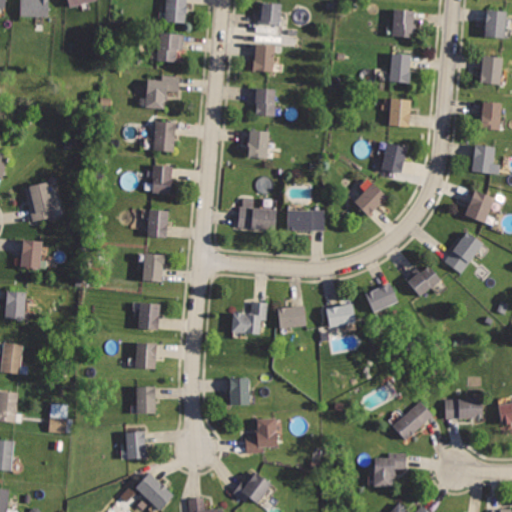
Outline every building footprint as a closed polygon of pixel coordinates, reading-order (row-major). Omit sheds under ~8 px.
[(20,0),(20,17),(51,17),(51,0),(20,0)] [(66,0),(69,9),(99,0),(66,0)] [(166,0),(164,22),(186,25),(188,0),(166,0)] [(260,1),(259,24),(281,25),(283,2),(260,1)] [(487,9),(484,38),(505,39),(507,10),(487,9)] [(394,10),(392,37),(414,39),(416,12),(394,10)] [(161,32),(158,60),(176,61),(177,52),(182,50),(183,33),(161,32)] [(253,45),(253,72),(275,73),(276,45),(253,45)] [(393,54),(390,82),(410,84),(413,56),(393,54)] [(483,57),(481,84),(502,85),(504,58),(483,57)] [(147,78),(144,108),(165,110),(166,94),(182,95),(184,77),(167,75),(167,80),(147,78)] [(252,86),(251,103),(256,103),(256,114),(276,116),(278,88),(252,86)] [(391,98),(388,125),(409,127),(412,100),(391,98)] [(482,102),(480,127),(501,129),(503,104),(482,102)] [(157,119),(155,149),(175,150),(177,121),(157,119)] [(249,129),(247,158),(268,160),(270,131),(249,129)] [(387,140),(379,168),(401,174),(409,146),(387,140)] [(477,142),(473,171),(493,174),(497,145),(477,142)] [(0,152),(0,177),(7,179),(13,156),(0,152)] [(155,164),(152,190),(171,192),(174,166),(155,164)] [(25,186),(34,222),(56,217),(48,181),(25,186)] [(355,200),(369,214),(388,195),(374,181),(355,200)] [(475,187),(464,214),(485,222),(496,196),(475,187)] [(151,206),(148,235),(168,238),(171,208),(151,206)] [(240,207),(238,226),(275,228),(277,209),(240,207)] [(288,208),(288,230),(327,230),(327,207),(288,208)] [(445,260),(462,271),(482,242),(465,231),(445,260)] [(25,238),(22,268),(42,270),(46,241),(25,238)] [(144,251),(142,280),(163,282),(166,253),(144,251)] [(408,279),(421,296),(442,280),(429,263),(408,279)] [(367,291),(376,311),(400,300),(392,280),(367,291)] [(7,287),(4,317),(26,320),(29,290),(7,287)] [(327,305),(331,325),(357,319),(352,299),(327,305)] [(233,310),(233,331),(261,332),(261,321),(268,321),(269,300),(251,300),(251,310),(233,310)] [(142,301),(140,329),(159,330),(162,302),(142,301)] [(278,306),(280,326),(308,323),(306,303),(278,306)] [(137,339),(135,368),(156,370),(159,340),(137,339)] [(4,340),(0,370),(21,373),(24,342),(4,340)] [(229,375),(230,407),(251,406),(250,374),(229,375)] [(137,384),(138,414),(157,413),(156,383),(137,384)] [(0,388),(0,420),(19,421),(21,390),(0,388)] [(447,398),(448,419),(484,417),(484,397),(447,398)] [(511,398),(498,401),(502,422),(511,419),(511,398)] [(424,400),(394,426),(407,441),(437,416),(424,400)] [(68,403),(51,403),(50,431),(67,432),(68,403)] [(246,435),(249,455),(266,453),(265,447),(279,445),(275,417),(254,420),(256,434),(246,435)] [(127,429),(129,460),(148,459),(146,428),(127,429)] [(0,437),(0,470),(13,472),(17,440),(0,437)] [(375,454),(375,486),(395,486),(396,467),(409,467),(409,450),(393,450),(393,455),(375,454)] [(233,492),(247,502),(251,496),(260,503),(274,483),(256,471),(250,479),(245,476),(233,492)] [(151,472),(137,487),(163,511),(177,497),(151,472)] [(0,484),(0,511),(8,511),(11,486),(0,484)] [(189,498),(191,511),(223,511),(223,508),(208,511),(206,496),(189,498)] [(415,511),(402,500),(391,511),(431,511),(422,504),(415,511)]
